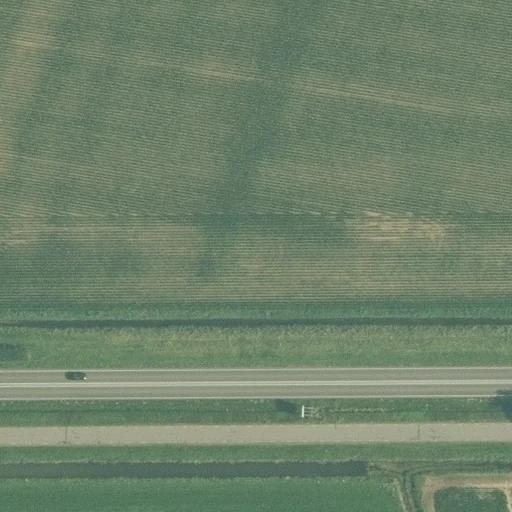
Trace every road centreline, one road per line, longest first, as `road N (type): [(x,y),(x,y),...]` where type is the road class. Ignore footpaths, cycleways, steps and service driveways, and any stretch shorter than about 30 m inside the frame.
road 1 (unclassified): [(511,434),(0,435)]
road 2 (trunk): [(511,382),(0,381)]
